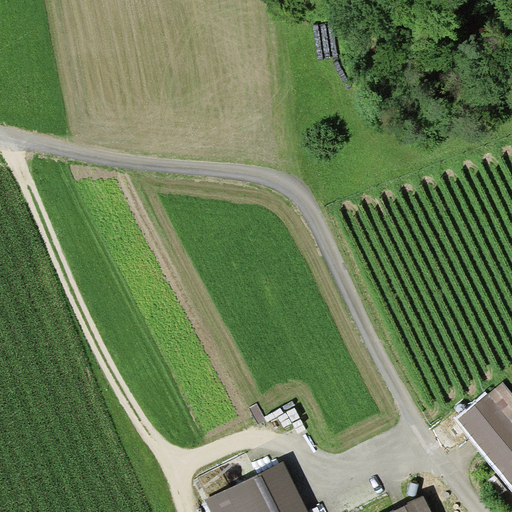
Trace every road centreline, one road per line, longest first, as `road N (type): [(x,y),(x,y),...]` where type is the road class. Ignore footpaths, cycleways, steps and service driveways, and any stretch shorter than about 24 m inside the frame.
road 1 (track): [(8,141),(107,368),(185,481),(203,462),(287,432),(315,470),(345,475),(424,445)]
road 2 (track): [(285,186),(300,0)]
